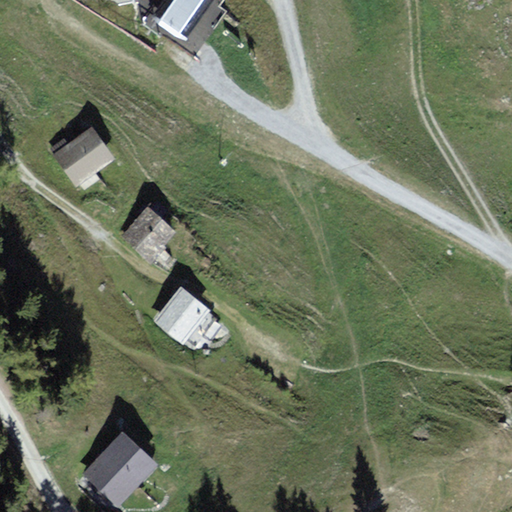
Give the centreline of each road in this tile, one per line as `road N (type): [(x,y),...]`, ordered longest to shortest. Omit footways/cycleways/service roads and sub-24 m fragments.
road 1 (track): [(192,30),(212,76),(239,97),(303,129),(511,266)]
road 2 (track): [(0,145),(39,192),(152,275),(202,295),(231,322)]
road 3 (track): [(511,264),(416,104),(409,0)]
road 4 (track): [(0,403),(64,511)]
